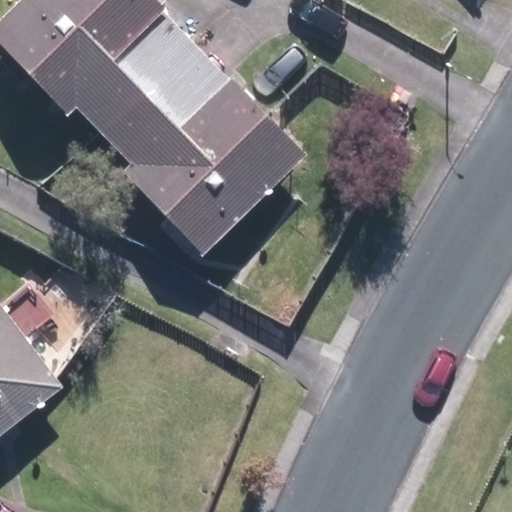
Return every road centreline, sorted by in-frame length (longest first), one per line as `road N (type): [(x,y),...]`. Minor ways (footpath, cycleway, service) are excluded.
road 1 (residential): [(326,511),(511,160)]
road 2 (unknown): [(0,180),(331,362)]
